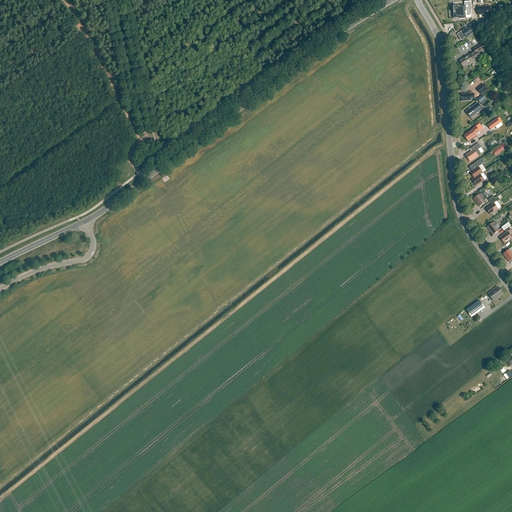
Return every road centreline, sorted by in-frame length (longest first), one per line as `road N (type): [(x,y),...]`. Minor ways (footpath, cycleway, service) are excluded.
road 1 (tertiary): [(511,290),(461,219),(439,39),(418,0)]
road 2 (tertiary): [(144,179),(393,0)]
road 3 (unclassified): [(0,289),(84,260),(93,250),(86,221)]
